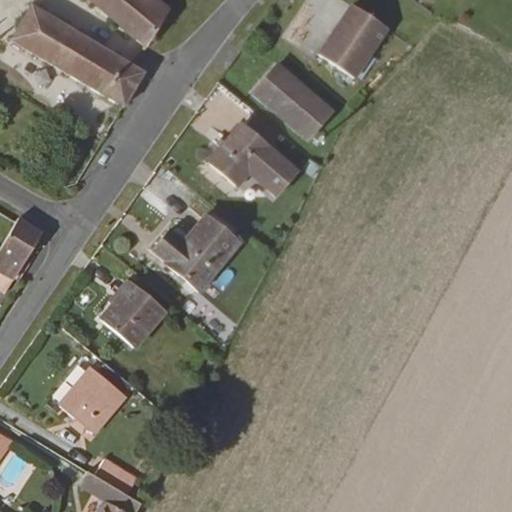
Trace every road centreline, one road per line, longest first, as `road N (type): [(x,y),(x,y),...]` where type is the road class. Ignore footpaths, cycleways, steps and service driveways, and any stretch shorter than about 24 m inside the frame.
road 1 (residential): [(78,231),(177,73),(242,0)]
road 2 (residential): [(0,345),(78,231)]
